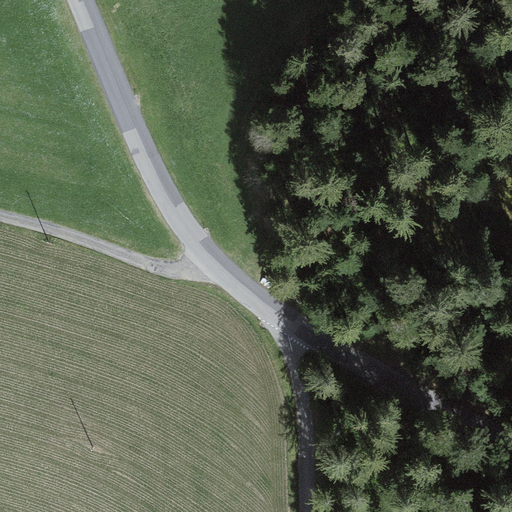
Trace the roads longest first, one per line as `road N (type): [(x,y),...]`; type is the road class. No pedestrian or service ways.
road 1 (unclassified): [(79,0),(173,210),(211,259),(290,325)]
road 2 (unclassified): [(290,325),(511,431)]
road 3 (track): [(0,223),(165,268),(211,259)]
road 4 (unclassified): [(290,325),(303,511)]
